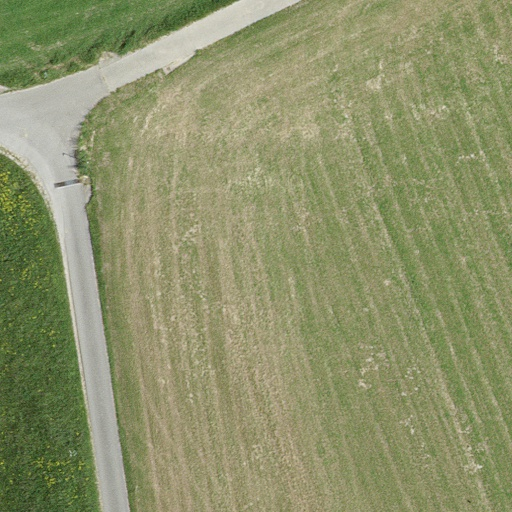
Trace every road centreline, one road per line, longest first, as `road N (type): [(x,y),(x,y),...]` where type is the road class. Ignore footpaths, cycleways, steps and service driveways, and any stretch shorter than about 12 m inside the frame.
road 1 (track): [(42,100),(73,222),(115,511)]
road 2 (track): [(42,100),(271,0)]
